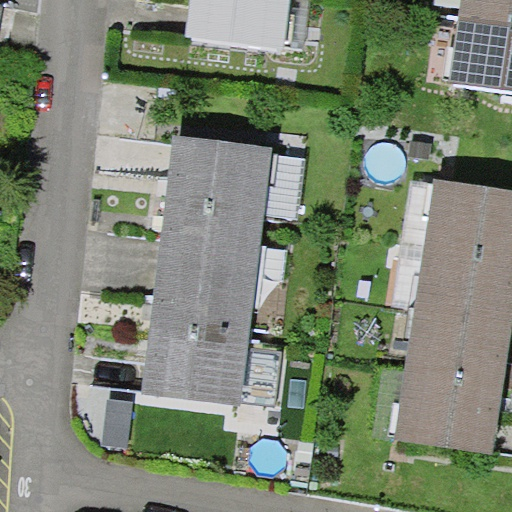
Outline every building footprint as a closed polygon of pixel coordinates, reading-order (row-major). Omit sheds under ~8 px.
[(284,0),(187,0),(181,50),(277,61),(284,0)] [(511,0),(459,0),(445,99),(511,108),(511,0)] [(176,144),(168,208),(255,218),(263,154),(176,144)] [(511,284),(511,205),(427,193),(391,450),(487,463),(511,284)] [(168,208),(161,272),(248,282),(255,218),(168,208)] [(161,272),(153,336),(240,346),(248,282),(161,272)] [(153,336),(145,400),(232,411),(240,346),(153,336)]
